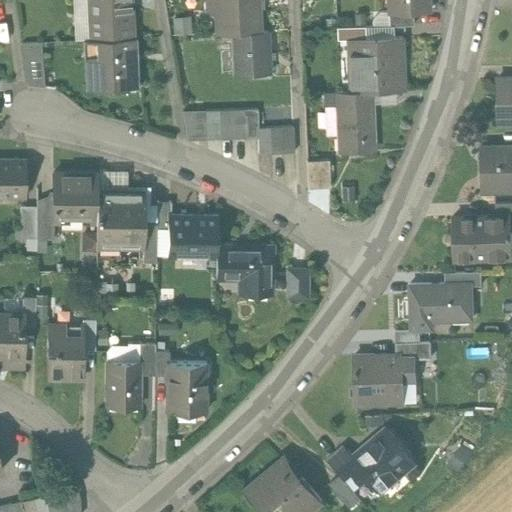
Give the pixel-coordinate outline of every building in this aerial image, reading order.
[(88,0),(90,41),(131,39),(129,5),(126,6),(125,0),(88,0)] [(259,0),(214,0),(216,35),(232,34),(261,33),(259,0)] [(426,0),(386,0),(387,16),(412,15),(428,14),(426,0)] [(412,15),(387,16),(388,27),(413,26),(412,15)] [(346,29),(346,42),(372,40),(372,27),(346,29)] [(268,32),(261,33),(232,34),(234,75),(270,74),(268,32)] [(90,41),(80,41),(82,91),(137,89),(136,72),(132,73),(131,39),(90,41)] [(372,40),(346,42),(347,60),(356,60),(357,92),(370,92),(404,90),(401,39),(372,40)] [(39,43),(21,44),(27,86),(42,88),(39,43)] [(511,78),(498,79),(499,123),(511,122),(511,78)] [(357,92),(337,93),(340,153),(373,152),(370,92),(357,92)] [(232,111),(233,137),(245,136),(244,110),(232,111)] [(244,110),(245,136),(257,136),(257,129),(256,110),(244,110)] [(208,112),(209,138),(221,137),(220,111),(208,112)] [(220,111),(221,137),(233,137),(232,111),(220,111)] [(208,112),(182,113),(187,139),(209,138),(208,112)] [(293,127),(281,128),(282,154),(294,153),(293,127)] [(281,128),(269,129),(270,154),(282,154),(281,128)] [(269,129),(257,129),(257,136),(258,155),(270,154),(269,129)] [(511,148),(480,149),(481,192),(511,191),(511,148)] [(0,159),(0,196),(24,197),(25,160),(0,159)] [(96,174),(54,174),(53,206),(52,206),(52,221),(54,221),(96,222),(96,192),(96,174)] [(144,193),(96,192),(96,222),(95,245),(143,246),(144,225),(143,225),(144,193)] [(495,215),(508,215),(509,221),(511,220),(511,202),(494,203),(495,215)] [(168,229),(168,216),(170,216),(170,203),(156,203),(156,225),(156,229),(168,229)] [(35,237),(36,206),(20,206),(20,237),(35,237)] [(54,221),(52,221),(52,206),(36,206),(35,237),(35,238),(54,238),(54,221)] [(495,215),(453,217),(454,261),(510,259),(509,221),(508,215),(495,215)] [(170,216),(168,216),(168,229),(168,256),(216,256),(216,247),(216,217),(170,216)] [(156,225),(144,225),(143,246),(143,263),(155,263),(156,229),(156,225)] [(272,247),(216,247),(216,256),(215,278),(245,278),(244,296),(271,296),(272,247)] [(306,298),(306,271),(288,271),(287,298),(306,298)] [(480,272),(447,273),(447,283),(471,282),(471,286),(480,285),(480,272)] [(447,283),(409,284),(410,330),(432,329),(432,321),(450,321),(453,323),(468,323),(470,320),(470,312),(472,312),(471,286),(471,282),(447,283)] [(25,312),(25,323),(34,323),(35,298),(25,298),(25,312)] [(25,312),(0,311),(0,360),(2,360),(2,369),(24,370),(25,323),(25,312)] [(81,326),(81,345),(94,345),(95,320),(82,320),(81,326)] [(81,326),(47,325),(47,376),(81,377),(81,345),(81,326)] [(419,342),(419,330),(395,331),(395,343),(419,342)] [(429,341),(419,342),(395,343),(396,359),(412,359),(429,359),(429,341)] [(167,375),(167,362),(168,362),(168,352),(154,352),(154,375),(167,375)] [(385,356),(356,357),(357,404),(401,403),(400,380),(413,379),(412,359),(396,359),(386,360),(385,356)] [(140,361),(107,361),(106,406),(139,407),(140,361)] [(168,362),(167,362),(167,375),(166,412),(205,412),(205,363),(168,362)] [(414,460),(386,427),(372,439),(373,441),(353,458),(351,456),(350,457),(359,468),(379,492),(401,473),(400,472),(414,460)] [(359,468),(350,457),(351,456),(343,445),(326,459),(339,475),(344,481),(359,468)] [(302,478),(282,455),(242,490),(260,511),(262,511),(279,499),(289,511),(307,511),(322,501),(302,478)] [(360,500),(344,481),(339,475),(329,484),(349,509),(360,500)] [(56,494),(60,511),(80,511),(80,500),(77,489),(56,494)] [(48,511),(60,511),(56,494),(44,496),(48,511)] [(21,502),(23,511),(35,511),(33,499),(21,502)] [(0,506),(0,511),(23,511),(21,502),(0,506)]
